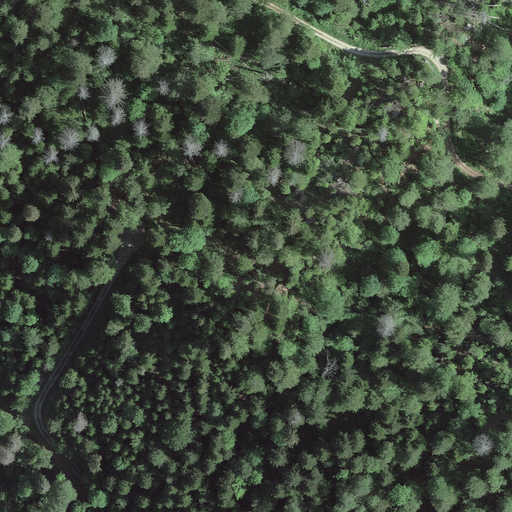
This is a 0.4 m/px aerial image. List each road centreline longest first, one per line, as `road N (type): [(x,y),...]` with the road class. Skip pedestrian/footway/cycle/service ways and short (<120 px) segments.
road 1 (track): [(511,185),(484,178),(451,153),(444,72),(430,52),(359,49),(264,0)]
road 2 (track): [(94,511),(37,411),(138,239)]
road 3 (track): [(247,511),(300,433),(311,438),(343,493)]
road 4 (track): [(343,493),(441,465),(487,471)]
